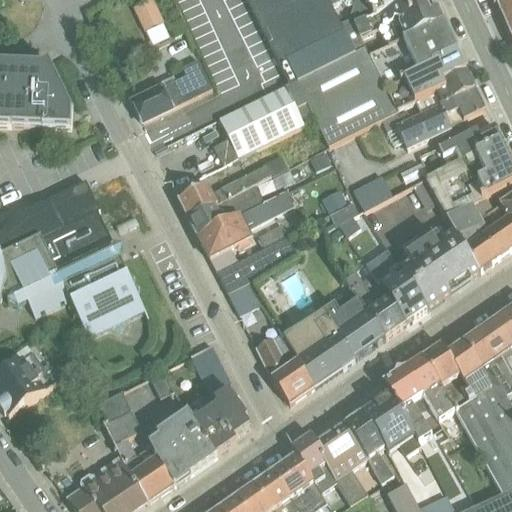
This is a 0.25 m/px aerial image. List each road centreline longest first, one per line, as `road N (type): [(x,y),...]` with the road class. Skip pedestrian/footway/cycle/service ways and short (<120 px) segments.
road 1 (residential): [(280,438),(129,150)]
road 2 (tertiary): [(511,284),(280,438)]
road 3 (tertiary): [(280,438),(174,511)]
